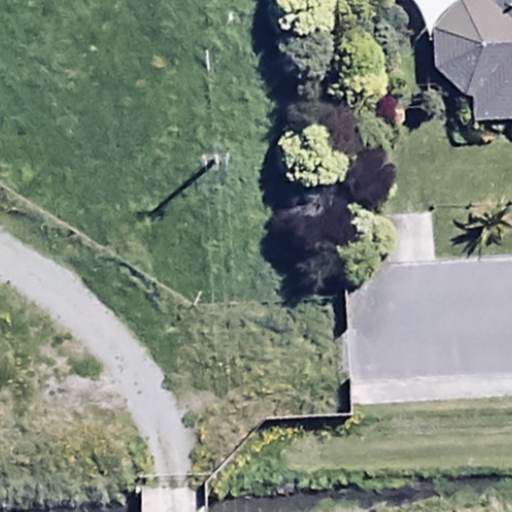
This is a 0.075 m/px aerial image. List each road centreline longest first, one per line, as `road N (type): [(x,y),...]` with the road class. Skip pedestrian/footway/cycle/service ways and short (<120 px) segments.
road 1 (track): [(170,511),(168,470),(145,402),(58,285),(0,262)]
road 2 (track): [(355,334),(104,342)]
road 3 (residential): [(355,334),(511,324)]
